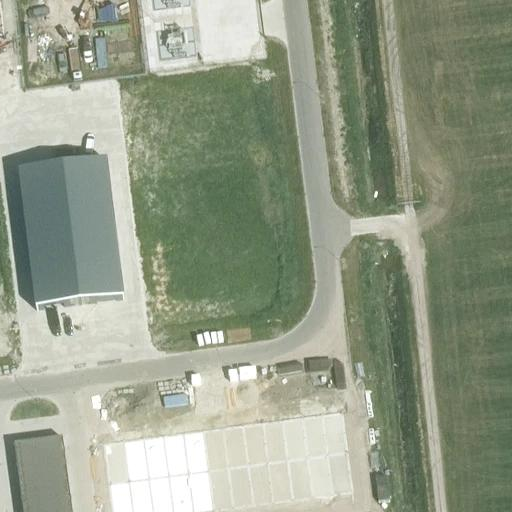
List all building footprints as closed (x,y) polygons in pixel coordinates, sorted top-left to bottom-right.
[(63,170),(19,176),(36,316),(80,311),(124,305),(107,165),(63,170)] [(328,415),(308,418),(314,458),(333,456),(328,415)] [(308,418),(288,421),(294,461),(314,458),(308,418)] [(288,421),(269,423),(274,464),(294,461),(288,421)] [(269,423),(249,426),(254,466),(274,464),(269,423)] [(249,426),(229,429),(234,469),(254,466),(249,426)] [(229,429),(209,431),(215,472),(234,469),(229,429)] [(209,431),(189,434),(195,474),(215,472),(209,431)] [(189,434),(169,437),(175,477),(195,474),(189,434)] [(163,438),(150,439),(155,480),(175,477),(169,437),(163,438)] [(150,439),(130,442),(135,482),(155,480),(150,439)] [(63,442),(39,445),(41,457),(42,469),(66,466),(63,442)] [(130,442),(110,445),(115,485),(135,482),(130,442)] [(39,445),(15,448),(16,460),(41,457),(39,445)] [(110,445),(90,447),(95,488),(115,485),(110,445)] [(333,456),(314,458),(319,499),(339,496),(333,456)] [(41,457),(16,460),(18,473),(42,469),(41,457)] [(314,458),(294,461),(299,501),(319,499),(314,458)] [(294,461),(274,464),(279,504),(299,501),(294,461)] [(274,464),(254,466),(260,507),(279,504),(274,464)] [(66,466),(42,469),(44,482),(45,494),(70,490),(66,466)] [(254,466),(234,469),(240,509),(260,507),(254,466)] [(42,469),(18,473),(20,485),(44,482),(42,469)] [(234,469),(215,472),(220,511),(240,509),(234,469)] [(215,472),(195,474),(199,511),(219,511),(220,511),(215,472)] [(199,511),(195,474),(175,477),(179,511),(199,511)] [(179,511),(175,477),(155,480),(159,511),(179,511)] [(159,511),(155,480),(135,482),(139,511),(159,511)] [(44,482),(20,485),(21,497),(45,494),(44,482)] [(139,511),(135,482),(115,485),(119,511),(139,511)] [(119,511),(115,485),(95,488),(98,511),(119,511)] [(72,511),(70,490),(45,494),(47,506),(47,511),(72,511)] [(45,494),(21,497),(23,509),(47,506),(45,494)]
